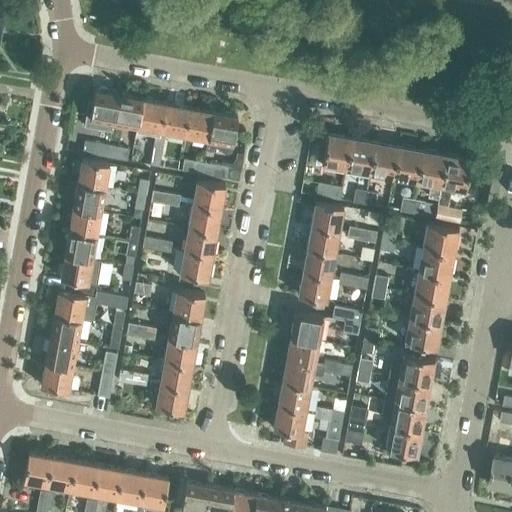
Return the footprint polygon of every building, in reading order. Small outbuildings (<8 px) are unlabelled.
[(112,128),(114,118),(119,90),(109,88),(109,85),(98,83),(96,86),(95,86),(92,98),(89,98),(84,123),(112,128)] [(114,118),(137,123),(143,95),(119,90),(114,118)] [(137,123),(161,127),(166,99),(143,95),(137,123)] [(161,127),(184,131),(190,103),(166,99),(161,127)] [(184,131),(208,136),(213,107),(190,103),(184,131)] [(213,107),(208,136),(206,146),(214,147),(216,138),(231,140),(236,112),(213,107)] [(322,161),(347,165),(353,134),(328,129),(322,161)] [(155,131),(152,146),(162,148),(165,133),(155,131)] [(347,165),(370,170),(376,138),(353,134),(347,165)] [(109,142),(85,138),(83,149),(107,154),(109,142)] [(370,170),(394,174),(399,142),(376,138),(370,170)] [(129,146),(109,142),(107,154),(127,157),(129,146)] [(394,174),(417,178),(423,147),(399,142),(394,174)] [(162,148),(152,146),(150,161),(159,163),(162,148)] [(428,191),(438,193),(440,182),(441,182),(446,151),(423,147),(417,178),(430,181),(428,191)] [(440,182),(438,193),(435,214),(460,219),(462,206),(447,203),(451,184),(465,187),(471,155),(446,151),(441,182),(440,182)] [(81,156),(77,180),(106,186),(110,161),(81,156)] [(205,160),(183,156),(181,167),(203,171),(205,160)] [(227,164),(205,160),(203,171),(225,175),(227,164)] [(139,177),(137,191),(146,193),(149,178),(139,177)] [(197,177),(193,200),(221,205),(225,183),(197,177)] [(77,180),(73,204),(101,209),(106,186),(77,180)] [(318,180),(316,192),(341,197),(343,185),(318,180)] [(353,199),(364,201),(367,187),(356,185),(353,199)] [(151,198),(165,201),(167,190),(153,187),(151,198)] [(367,187),(364,201),(376,203),(378,189),(367,187)] [(167,190),(165,201),(179,203),(181,192),(167,190)] [(146,193),(137,191),(134,206),(143,208),(146,193)] [(400,208),(411,210),(414,196),(402,194),(400,208)] [(414,196),(411,210),(423,212),(425,198),(414,196)] [(315,199),(310,223),(338,228),(342,204),(315,199)] [(193,200),(189,223),(216,228),(221,205),(193,200)] [(73,204),(68,227),(97,232),(101,209),(73,204)] [(426,219),(421,244),(454,250),(458,225),(426,219)] [(131,223),(128,238),(137,240),(140,225),(131,223)] [(189,223),(184,246),(212,251),(216,228),(189,223)] [(310,223),(306,246),(334,251),(338,228),(310,223)] [(362,226),(348,223),(346,235),(360,238),(362,226)] [(384,225),(382,237),(395,239),(397,228),(384,225)] [(362,226),(360,238),(374,240),(376,228),(362,226)] [(68,227),(64,251),(93,256),(97,232),(68,227)] [(143,244),(157,247),(159,236),(145,233),(143,244)] [(159,236),(157,247),(171,249),(172,238),(159,236)] [(395,239),(382,237),(380,248),(393,250),(395,239)] [(137,240),(128,238),(125,253),(135,255),(137,240)] [(363,244),(361,255),(371,257),(373,246),(363,244)] [(421,244),(417,267),(450,273),(454,250),(421,244)] [(212,251),(184,246),(180,271),(208,276),(212,251)] [(306,246),(302,269),(330,274),(334,251),(306,246)] [(60,275),(75,278),(88,280),(93,256),(64,251),(60,275)] [(361,255),(357,272),(368,274),(371,257),(361,255)] [(133,263),(124,261),(121,277),(130,279),(133,263)] [(417,267),(413,291),(445,297),(450,273),(417,267)] [(330,274),(302,269),(298,293),(325,298),(330,274)] [(354,272),(340,269),(338,281),(352,284),(354,272)] [(354,272),(352,284),(366,286),(368,274),(357,272),(354,272)] [(375,272),(373,284),(386,286),(388,275),(375,272)] [(75,278),(72,290),(95,294),(96,288),(97,282),(88,281),(88,280),(75,278)] [(136,279),(134,290),(150,293),(152,282),(136,279)] [(386,286),(373,284),(371,295),(384,297),(386,286)] [(58,287),(53,311),(81,317),(93,319),(97,300),(125,306),(128,294),(96,288),(95,294),(72,290),(58,287)] [(177,287),(173,310),(201,315),(205,292),(177,287)] [(413,291),(409,314),(441,320),(445,297),(413,291)] [(332,316),(345,319),(359,322),(362,309),(334,303),(332,316)] [(116,308),(114,322),(122,324),(125,309),(116,308)] [(295,309),(290,333),(319,339),(323,314),(295,309)] [(201,315),(173,310),(169,333),(197,338),(201,315)] [(53,311),(49,335),(77,340),(81,317),(53,311)] [(409,314),(404,339),(429,344),(436,345),(441,320),(409,314)] [(359,322),(345,319),(342,330),(357,333),(359,322)] [(127,331),(141,333),(143,322),(129,320),(127,331)] [(114,322),(111,337),(120,338),(122,324),(114,322)] [(143,322),(141,333),(155,336),(157,325),(143,322)] [(366,325),(363,338),(376,340),(379,327),(366,325)] [(197,338),(169,333),(165,356),(193,361),(197,338)] [(290,333),(286,356),(314,362),(319,339),(290,333)] [(49,335),(45,358),(73,363),(77,340),(49,335)] [(393,343),(388,373),(430,381),(435,357),(427,355),(429,344),(404,339),(403,345),(393,343)] [(106,349),(104,360),(115,362),(117,351),(106,349)] [(165,356),(160,379),(188,384),(193,361),(165,356)] [(286,356),(282,379),(310,385),(312,372),(322,373),(322,369),(323,363),(314,362),(286,356)] [(323,363),(322,369),(336,372),(338,360),(324,357),(323,363)] [(73,363),(45,358),(40,382),(68,388),(73,363)] [(104,360),(102,369),(113,371),(115,362),(104,360)] [(338,360),(336,372),(350,374),(352,362),(338,360)] [(359,361),(358,367),(371,370),(372,363),(359,361)] [(119,377),(132,380),(134,369),(121,367),(119,377)] [(371,370),(358,367),(355,383),(368,385),(371,370)] [(102,369),(98,393),(109,395),(113,371),(102,369)] [(134,369),(132,380),(146,382),(148,372),(134,369)] [(388,373),(383,396),(426,404),(430,381),(388,373)] [(188,384),(160,379),(156,404),(184,409),(188,384)] [(282,379),(277,403),(306,408),(310,385),(282,379)] [(379,420),(389,422),(422,428),(426,404),(383,396),(379,420)] [(306,408),(277,403),(273,427),(288,430),(286,439),(309,443),(312,427),(302,426),(306,408)] [(315,416),(329,418),(331,407),(317,404),(315,416)] [(351,404),(349,415),(366,417),(368,407),(351,404)] [(331,407),(329,418),(326,435),(338,438),(343,409),(331,407)] [(501,419),(511,420),(511,410),(503,409),(501,419)] [(366,417),(349,415),(345,439),(361,442),(366,417)] [(422,428),(389,422),(384,446),(417,452),(422,428)] [(323,435),(320,449),(336,452),(338,438),(326,435),(323,435)] [(23,478),(47,482),(52,454),(28,449),(23,478)] [(490,481),(511,485),(511,456),(495,453),(490,481)] [(47,482),(70,486),(75,458),(52,454),(47,482)] [(70,486),(93,490),(98,462),(75,458),(70,486)] [(93,490),(116,494),(121,466),(98,462),(93,490)] [(116,494),(139,499),(144,470),(121,466),(116,494)] [(144,470),(139,499),(163,503),(168,475),(144,470)] [(205,511),(211,483),(186,478),(180,506),(205,511)] [(228,511),(234,487),(211,483),(205,511),(204,511),(228,511)] [(228,511),(252,511),(256,491),(234,487),(228,511)] [(40,488),(37,502),(48,504),(51,490),(40,488)] [(252,511),(276,511),(280,495),(256,491),(252,511)] [(300,511),(303,500),(280,495),(276,511),(300,511)] [(86,496),(84,510),(93,511),(94,511),(98,498),(86,496)] [(324,511),(326,504),(303,500),(300,511),(324,511)] [(46,511),(48,504),(37,502),(35,511),(46,511)]
